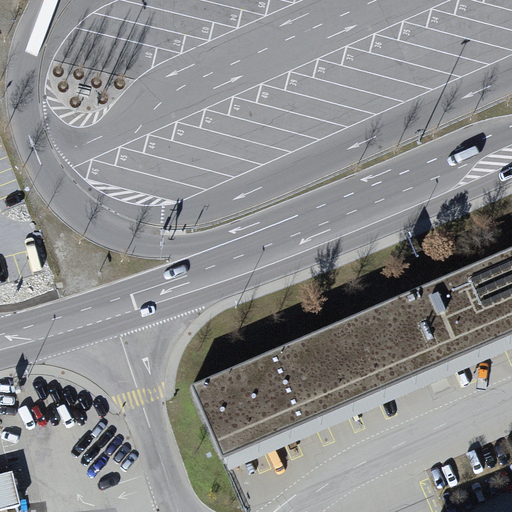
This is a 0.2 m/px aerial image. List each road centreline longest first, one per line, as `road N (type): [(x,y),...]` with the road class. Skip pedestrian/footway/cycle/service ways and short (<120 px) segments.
road 1 (primary): [(511,149),(115,307),(0,340)]
road 2 (unknown): [(14,336),(88,511)]
